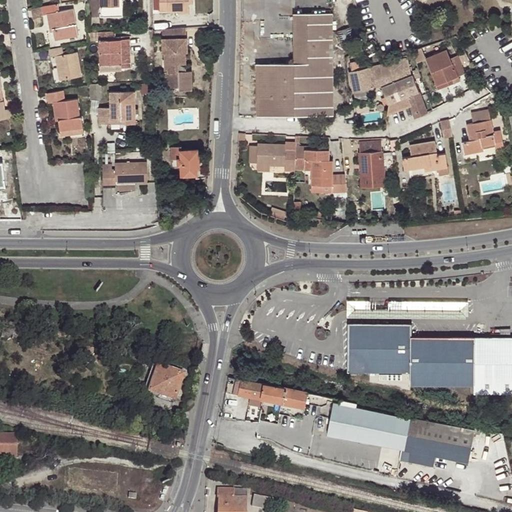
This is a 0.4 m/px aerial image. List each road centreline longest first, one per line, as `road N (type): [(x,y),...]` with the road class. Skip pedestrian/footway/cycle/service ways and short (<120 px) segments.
road 1 (primary): [(511,232),(311,247),(242,236)]
road 2 (primary): [(246,270),(511,248)]
road 3 (residential): [(226,122),(384,133),(477,90)]
road 4 (primary): [(189,235),(0,243)]
road 5 (primary): [(0,263),(146,262),(187,275)]
road 6 (residential): [(42,181),(16,0)]
road 7 (secondary): [(218,341),(179,511)]
road 8 (tertiary): [(226,122),(231,0)]
